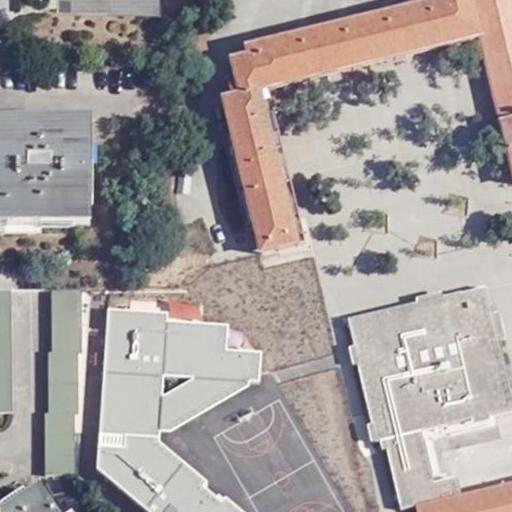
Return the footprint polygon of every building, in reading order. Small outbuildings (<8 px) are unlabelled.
[(253,245),(256,255),(300,244),(294,217),(286,219),(254,90),(422,49),(475,37),(510,183),(511,182),(511,3),(511,0),(427,0),(427,1),(239,49),(241,59),(225,63),(230,79),(222,82),(225,97),(217,100),(225,133),(217,136),(243,247),(253,245)] [(2,124),(0,124),(0,226),(3,227),(3,222),(61,222),(62,226),(82,227),(82,207),(77,207),(77,145),(82,144),(82,124),(62,124),(61,129),(2,129),(2,124)] [(220,286),(202,260),(100,329),(117,355),(220,286)] [(0,290),(12,290),(14,290),(14,275),(0,275),(0,290)] [(80,347),(79,289),(50,290),(51,346),(43,346),(43,468),(70,468),(71,347),(80,347)] [(0,415),(13,415),(12,290),(0,290),(0,415)] [(434,409),(438,426),(509,410),(483,305),(480,306),(477,290),(452,296),(451,293),(339,320),(369,444),(376,441),(393,511),(394,511),(408,508),(450,498),(446,479),(427,484),(415,432),(409,414),(434,409)] [(415,432),(438,426),(434,409),(409,414),(415,432)] [(0,511),(49,511),(28,481),(0,501),(0,511)] [(511,511),(511,483),(450,498),(408,508),(409,511),(511,511)] [(170,511),(143,489),(130,505),(138,511),(170,511)]
